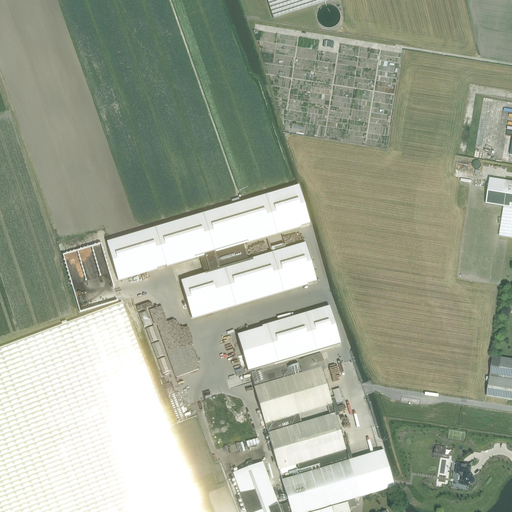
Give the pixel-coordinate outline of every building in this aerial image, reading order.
[(267,0),(273,18),(330,0),(267,0)] [(248,242),(268,236),(290,229),(310,223),(299,187),(241,204),(196,217),(147,232),(107,243),(118,280),(165,266),(195,257),(195,258),(200,256),(199,256),(243,243),(243,244),(248,242)] [(503,207),(499,236),(511,238),(511,208),(503,207)] [(243,243),(199,256),(205,274),(181,281),(192,318),(317,281),(306,244),(248,261),(243,243)] [(199,511),(189,483),(122,303),(67,323),(66,321),(62,323),(62,325),(7,345),(0,348),(0,511),(199,511)] [(383,450),(352,459),(348,446),(345,447),(331,400),(330,398),(318,356),(298,362),(297,358),(341,345),(330,308),(238,335),(249,372),(254,370),(259,386),(254,387),(278,470),(298,464),(301,473),(282,479),(291,511),(350,511),(349,508),(357,506),(354,499),(360,497),(394,487),(383,450)] [(487,397),(511,400),(511,359),(493,356),(487,397)] [(334,397),(330,398),(331,400),(335,399),(337,405),(343,403),(343,400),(344,400),(343,398),(342,398),(339,389),(332,391),(334,397)] [(445,452),(445,447),(436,446),(435,453),(436,454),(442,455),(442,451),(445,452)] [(281,511),(262,462),(233,473),(247,511),(281,511)] [(469,473),(470,466),(469,466),(457,464),(455,473),(456,473),(456,471),(459,472),(461,475),(461,479),(462,479),(461,484),(460,484),(468,486),(468,483),(472,484),(474,482),(474,480),(473,477),(471,477),(472,476),(470,473),(469,473)]
